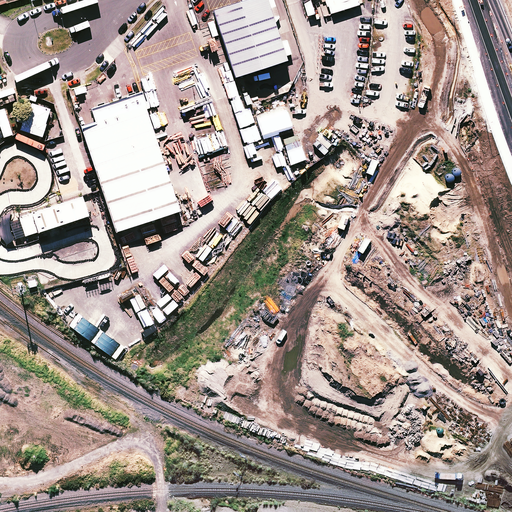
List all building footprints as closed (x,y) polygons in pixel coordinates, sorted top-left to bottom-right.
[(361,0),(325,0),(331,15),(363,4),(361,0)] [(268,66),(244,2),(195,20),(218,84),(268,66)] [(179,209),(139,94),(94,110),(99,126),(79,133),(113,232),(179,209)] [(50,109),(30,103),(22,131),(42,137),(50,109)] [(12,134),(4,109),(0,109),(0,125),(4,137),(12,134)] [(79,193),(18,215),(27,241),(36,238),(35,234),(87,216),(79,193)]
